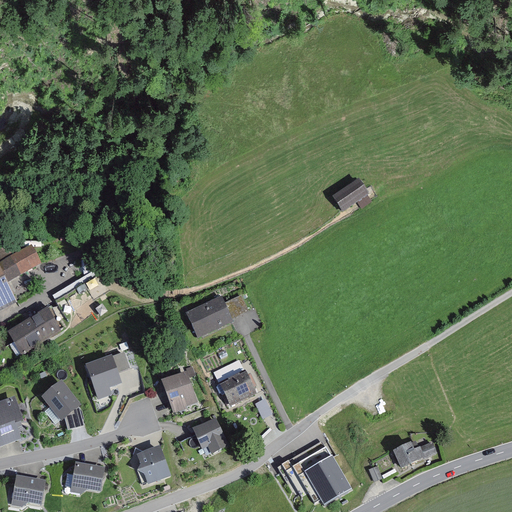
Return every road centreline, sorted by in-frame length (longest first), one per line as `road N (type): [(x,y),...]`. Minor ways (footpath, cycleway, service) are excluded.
road 1 (residential): [(0,463),(146,426),(180,430)]
road 2 (residential): [(142,511),(245,472),(303,425)]
road 3 (primary): [(366,511),(425,480),(511,450)]
